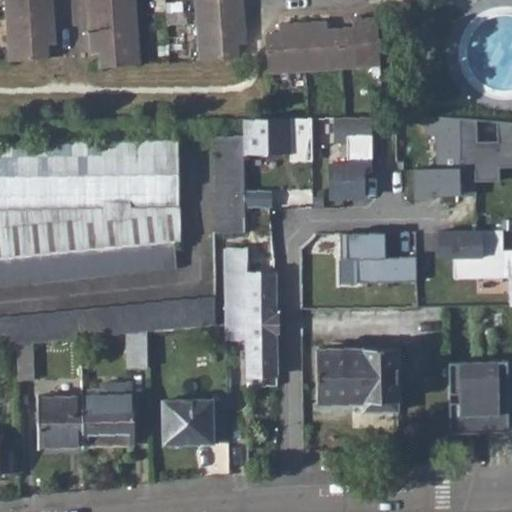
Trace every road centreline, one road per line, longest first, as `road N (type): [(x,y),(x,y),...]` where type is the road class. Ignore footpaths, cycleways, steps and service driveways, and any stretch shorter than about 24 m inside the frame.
road 1 (residential): [(291,500),(290,238),(307,219),(387,219)]
road 2 (residential): [(291,500),(498,492)]
road 3 (residential): [(142,511),(291,500)]
